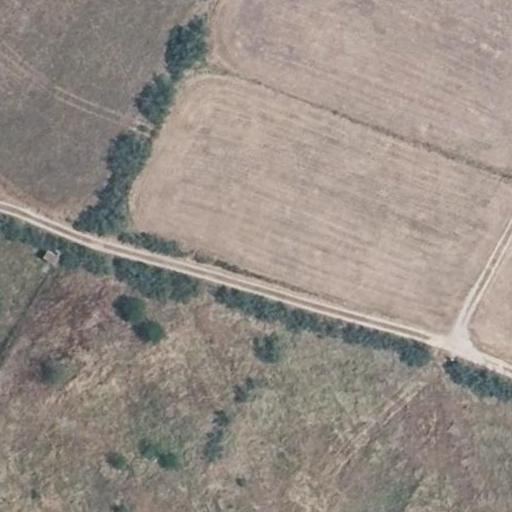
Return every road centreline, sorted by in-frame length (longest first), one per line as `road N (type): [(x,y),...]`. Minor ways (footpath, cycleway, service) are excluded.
road 1 (track): [(0,209),(511,369)]
road 2 (track): [(453,347),(511,229)]
